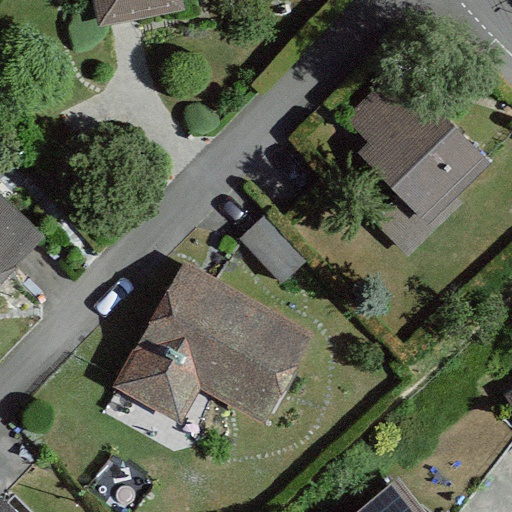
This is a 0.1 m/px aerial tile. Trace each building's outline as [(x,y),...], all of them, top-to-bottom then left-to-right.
[(183,0),(92,0),(98,28),(186,12),(183,0)] [(409,270),(497,178),(392,78),(332,141),(404,210),(377,239),(409,270)] [(0,205),(0,305),(50,252),(0,205)] [(319,348),(184,273),(111,403),(185,444),(206,407),(267,441),(319,348)] [(511,400),(501,407),(511,423),(511,400)] [(410,511),(395,491),(367,511),(410,511)]
